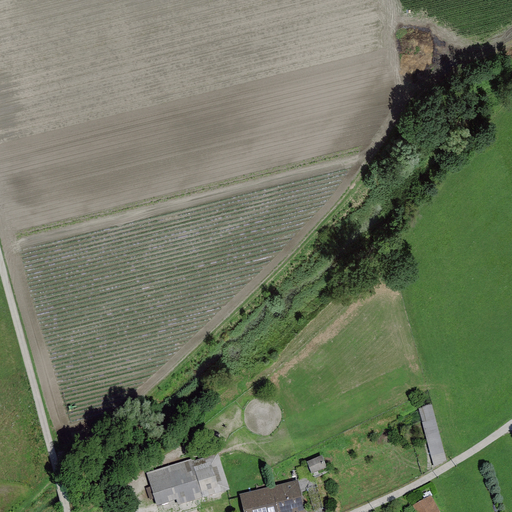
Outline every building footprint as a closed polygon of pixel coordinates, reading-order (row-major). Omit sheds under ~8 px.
[(428,433),(440,429),(432,404),(419,409),(428,433)] [(193,460),(146,473),(156,506),(176,500),(177,506),(229,490),(218,454),(194,462),(193,460)] [(322,456),(306,463),(312,475),(327,468),(322,456)] [(272,487),(277,511),(305,511),(298,481),(272,487)] [(277,511),(272,487),(239,495),(243,511),(277,511)] [(439,511),(430,496),(412,506),(415,511),(439,511)]
